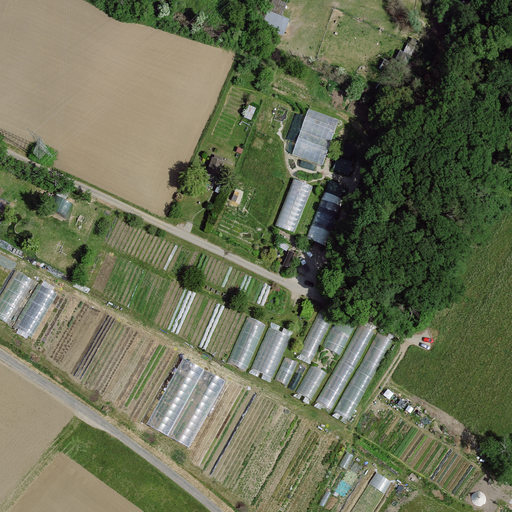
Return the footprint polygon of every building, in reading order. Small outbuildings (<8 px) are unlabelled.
[(282,0),(273,0),(264,27),(286,34),(292,18),(284,15),(289,2),(282,0)] [(324,164),(341,119),(312,108),(294,153),(324,164)] [(351,172),(353,162),(339,159),(337,169),(351,172)] [(213,160),(208,173),(217,177),(223,164),(213,160)] [(296,232),(314,185),(296,178),(278,224),(296,232)] [(310,238),(328,244),(347,185),(329,180),(310,238)] [(315,359),(334,317),(320,311),(302,353),(315,359)] [(230,362),(249,370),(267,323),(249,316),(230,362)] [(344,353),(352,329),(335,323),(327,347),(344,353)] [(275,375),(292,335),(272,326),(255,367),(275,375)] [(371,336),(358,329),(320,402),(334,408),(371,336)] [(355,418),(390,340),(376,334),(340,412),(355,418)] [(289,384),(299,362),(288,356),(277,379),(289,384)] [(314,364),(298,390),(312,399),(329,372),(314,364)]
